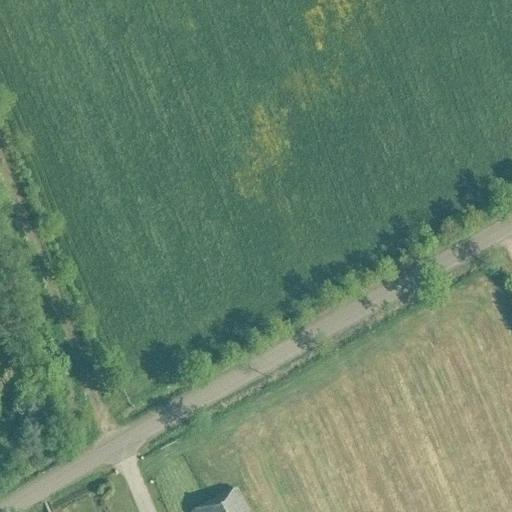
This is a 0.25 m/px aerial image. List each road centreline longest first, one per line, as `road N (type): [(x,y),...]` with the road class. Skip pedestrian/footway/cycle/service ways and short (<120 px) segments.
road 1 (unclassified): [(4,511),(511,229)]
road 2 (track): [(0,169),(115,445)]
